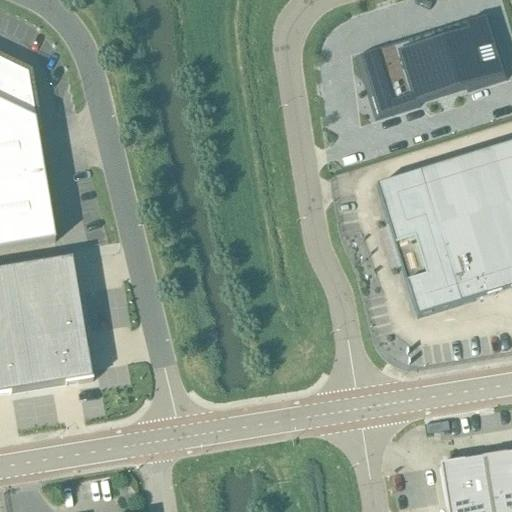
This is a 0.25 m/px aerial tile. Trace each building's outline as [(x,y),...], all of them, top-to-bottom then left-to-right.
[(467,93),(508,80),(488,16),(355,57),(375,122),(420,108),(418,101),(464,86),(467,93)] [(0,252),(55,243),(31,101),(13,92),(17,83),(19,84),(24,75),(0,63),(0,252)] [(398,269),(400,268),(416,320),(511,290),(511,146),(376,189),(387,227),(386,228),(398,269)] [(72,261),(5,272),(25,394),(48,390),(67,387),(93,383),(84,331),(79,303),(72,261)] [(5,272),(0,272),(0,397),(1,398),(25,394),(5,272)] [(511,511),(511,455),(506,457),(505,457),(505,456),(481,460),(481,461),(463,464),(463,463),(439,467),(445,504),(447,511),(446,511),(511,511)]
